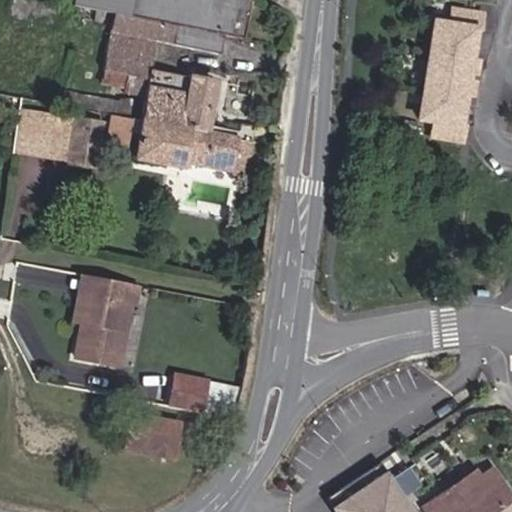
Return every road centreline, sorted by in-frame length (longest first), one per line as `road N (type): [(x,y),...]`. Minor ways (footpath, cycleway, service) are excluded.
road 1 (tertiary): [(281,358),(321,0)]
road 2 (unknown): [(306,511),(360,458),(454,395),(465,373),(454,329)]
road 3 (tertiary): [(281,358),(433,330),(508,332)]
road 4 (tertiary): [(211,511),(259,449),(281,358)]
